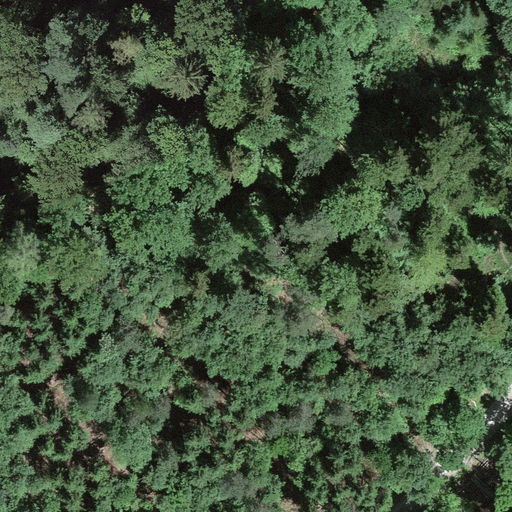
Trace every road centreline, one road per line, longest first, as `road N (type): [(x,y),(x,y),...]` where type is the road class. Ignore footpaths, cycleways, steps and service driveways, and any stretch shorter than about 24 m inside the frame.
road 1 (track): [(107,0),(0,326)]
road 2 (track): [(402,511),(511,396)]
